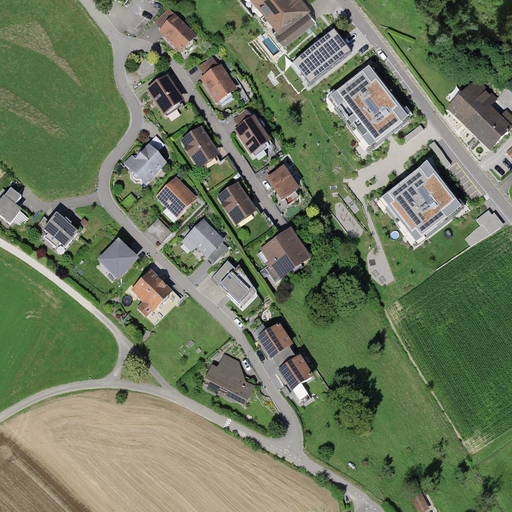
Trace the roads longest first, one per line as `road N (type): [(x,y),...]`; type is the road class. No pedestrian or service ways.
road 1 (residential): [(89,0),(119,37),(121,74),(138,118),(106,166),(109,203),(238,334),(292,424),(284,453)]
road 2 (residential): [(0,417),(64,387),(109,383),(174,396),(284,453)]
road 3 (residential): [(343,0),(511,214)]
road 4 (track): [(0,242),(100,316),(174,396)]
